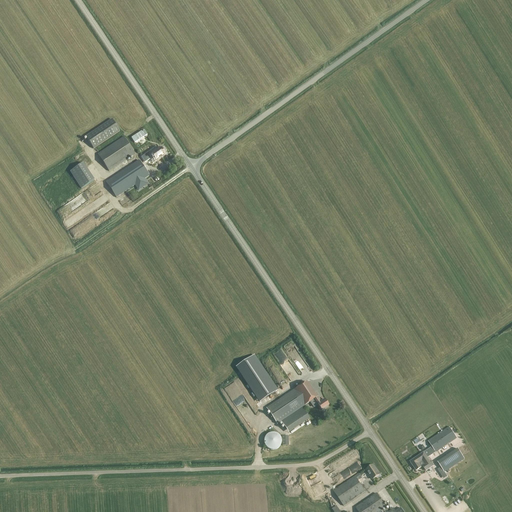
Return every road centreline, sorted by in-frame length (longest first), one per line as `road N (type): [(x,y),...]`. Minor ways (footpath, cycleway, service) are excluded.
road 1 (unclassified): [(0,474),(313,463),(370,428)]
road 2 (unclassified): [(370,428),(191,165)]
road 3 (unclassified): [(191,165),(424,0)]
road 4 (unclassified): [(191,165),(78,0)]
